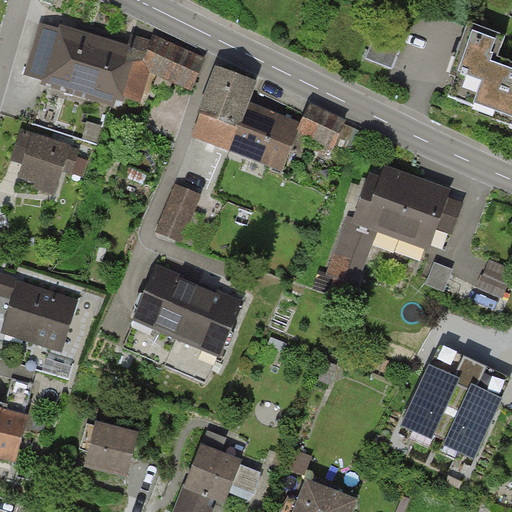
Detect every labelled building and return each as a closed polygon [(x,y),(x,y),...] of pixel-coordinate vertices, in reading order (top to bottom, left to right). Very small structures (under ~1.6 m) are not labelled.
[(511,126),(511,64),(498,60),(506,37),(468,23),(455,59),(462,62),(449,98),(503,117),(501,122),(511,126)] [(41,31),(26,79),(86,98),(103,45),(73,36),(71,41),(41,31)] [(366,59),(393,70),(403,43),(377,33),(366,59)] [(129,54),(115,98),(137,105),(148,74),(165,81),(189,91),(202,61),(154,40),(151,47),(134,41),(129,54)] [(103,45),(86,98),(112,107),(115,98),(129,54),(103,45)] [(206,91),(243,105),(255,76),(218,62),(206,91)] [(189,136),(229,152),(247,106),(243,105),(206,91),(189,136)] [(281,119),(247,106),(229,152),(263,165),(281,119)] [(296,139),(325,153),(327,148),(340,121),(311,107),(296,139)] [(299,126),(281,119),(263,165),(281,172),(299,126)] [(21,183),(58,195),(65,173),(84,179),(88,164),(77,160),(79,154),(22,136),(13,165),(25,169),(21,183)] [(404,183),(365,168),(343,223),(347,225),(327,277),(353,287),(374,235),(383,238),(404,183)] [(462,205),(404,183),(383,238),(423,254),(432,229),(450,236),(462,205)] [(175,189),(155,236),(180,246),(199,199),(175,189)] [(511,277),(511,270),(490,261),(479,287),(503,298),(511,277)] [(453,271),(439,266),(431,287),(445,292),(453,271)] [(156,278),(137,325),(178,341),(197,294),(156,278)] [(6,338),(61,357),(76,311),(39,299),(41,295),(0,281),(0,301),(17,307),(6,338)] [(197,294),(178,341),(221,359),(240,312),(197,294)] [(0,458),(11,461),(35,369),(0,359),(0,376),(8,378),(0,408),(0,458)] [(496,402),(433,374),(409,426),(472,454),(496,402)] [(139,429),(100,418),(88,462),(127,472),(139,429)] [(210,511),(235,451),(202,438),(171,511),(210,511)] [(345,511),(349,502),(301,483),(290,511),(345,511)]
